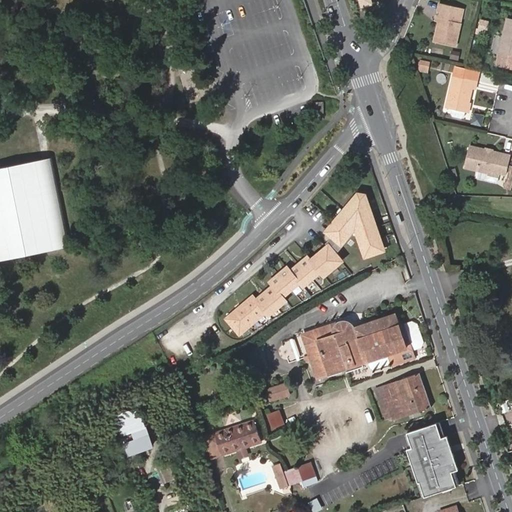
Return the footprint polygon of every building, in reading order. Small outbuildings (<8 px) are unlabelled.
[(438,19),(437,23),(431,45),(452,50),(458,26),(448,24),(451,10),(437,7),(435,15),(439,15),(438,19)] [(511,24),(505,22),(496,56),(511,60),(511,24)] [(427,72),(429,64),(420,61),(417,70),(427,72)] [(465,114),(470,91),(473,92),(475,83),(452,78),(445,110),(448,110),(449,110),(463,113),(465,114)] [(449,110),(448,110),(447,115),(449,118),(459,120),(462,118),(463,113),(449,110)] [(469,124),(480,127),(483,116),(472,113),(469,124)] [(484,156),(484,154),(467,149),(462,170),(475,173),(485,176),(486,174),(493,175),(496,176),(502,178),(507,159),(488,155),(488,157),(484,156)] [(49,160),(0,169),(0,262),(46,254),(67,250),(49,160)] [(485,176),(475,173),(473,181),(494,186),(496,176),(493,175),(486,174),(485,176)] [(384,250),(365,194),(357,193),(325,230),(341,244),(354,228),(365,257),(384,250)] [(287,267),(269,281),(272,285),(255,300),(252,296),(226,318),(239,334),(266,312),(269,315),(285,300),(283,297),(300,283),(304,286),(321,272),(324,276),(343,260),(329,244),(310,260),(307,257),(290,271),(287,267)] [(354,327),(352,325),(351,323),(349,321),(346,321),(342,321),(338,322),(302,334),(317,378),(368,360),(387,354),(388,358),(411,350),(402,323),(398,324),(394,314),(377,320),(354,327)] [(376,318),(352,325),(354,327),(377,320),(376,318)] [(411,320),(402,323),(411,350),(421,346),(423,341),(417,323),(411,320)] [(387,354),(368,360),(370,367),(373,369),(390,363),(388,358),(387,354)] [(430,407),(419,374),(376,389),(386,417),(393,415),(394,419),(430,407)] [(289,394),(286,383),(268,388),(271,400),(289,394)] [(285,422),(280,409),(267,414),(273,427),(285,422)] [(260,441),(253,421),(215,433),(222,454),(260,441)] [(461,468),(450,432),(443,434),(439,421),(409,431),(414,446),(409,447),(420,481),(421,481),(426,496),(459,485),(454,471),(461,468)] [(222,454),(215,433),(206,436),(212,457),(222,454)] [(319,481),(312,461),(284,471),(289,485),(302,480),(304,486),(319,481)] [(170,463),(158,467),(164,481),(175,477),(170,463)] [(281,463),(273,465),(281,487),(289,485),(284,471),(281,463)] [(203,497),(191,501),(192,505),(204,501),(203,497)] [(323,507),(317,498),(310,502),(315,511),(323,507)]
